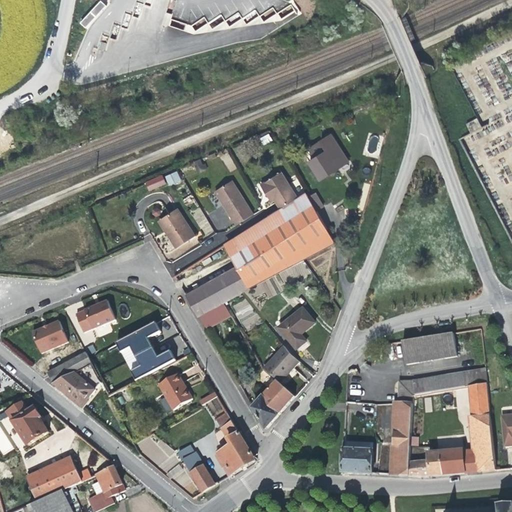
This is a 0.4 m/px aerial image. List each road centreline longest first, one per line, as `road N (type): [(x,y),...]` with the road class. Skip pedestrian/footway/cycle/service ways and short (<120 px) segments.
road 1 (residential): [(271,462),(150,269),(117,266),(0,310)]
road 2 (residential): [(332,358),(427,111)]
road 3 (residential): [(511,479),(398,489),(256,479)]
road 4 (residential): [(187,511),(0,354)]
road 5 (residential): [(497,303),(427,111)]
road 6 (residential): [(332,358),(386,329),(497,303)]
road 7 (unclassified): [(68,0),(47,74),(0,107)]
road 8 (residential): [(271,462),(332,358)]
